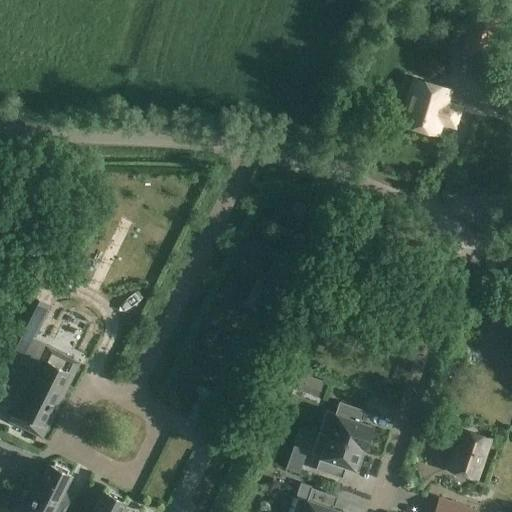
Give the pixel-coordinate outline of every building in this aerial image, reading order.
[(486,58),(497,20),(474,13),(463,51),(486,58)] [(415,80),(402,124),(436,134),(440,122),(453,125),(458,108),(445,104),(449,90),(415,80)] [(63,310),(57,330),(79,336),(84,316),(63,310)] [(37,435),(74,361),(46,347),(39,360),(45,363),(21,411),(15,408),(9,421),(37,435)] [(326,410),(318,432),(364,448),(371,425),(361,422),(365,411),(339,402),(335,413),(326,410)] [(376,420),(393,420),(394,406),(376,405),(376,420)] [(478,479),(492,438),(462,429),(448,469),(478,479)] [(364,448),(318,432),(310,455),(320,458),(316,469),(342,478),(346,467),(355,470),(363,448),(364,448)] [(300,472),(304,461),(291,457),(287,467),(300,472)] [(69,470),(55,463),(53,467),(48,465),(43,475),(31,469),(11,511),(12,511),(67,511),(68,511),(66,511),(75,493),(65,488),(71,476),(67,474),(69,470)] [(292,511),(343,511),(333,508),(337,497),(311,488),(307,500),(298,496),(292,511)] [(120,511),(125,503),(121,501),(123,497),(109,490),(107,494),(103,492),(92,511),(120,511)] [(476,511),(477,511),(440,498),(434,511),(476,511)]
